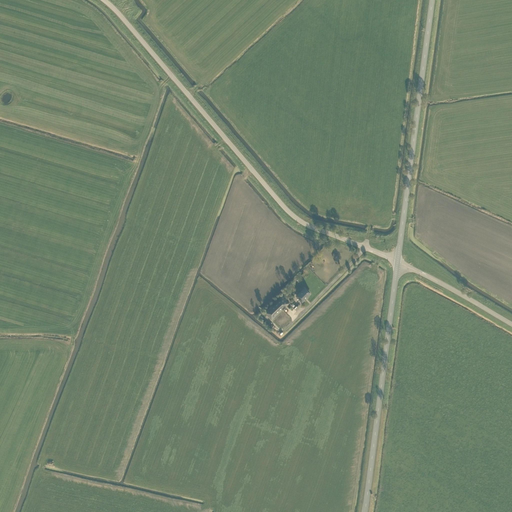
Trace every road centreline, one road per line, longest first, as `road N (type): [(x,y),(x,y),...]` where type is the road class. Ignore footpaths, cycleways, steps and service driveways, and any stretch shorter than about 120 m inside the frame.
road 1 (tertiary): [(397,260),(286,209),(103,0)]
road 2 (secondary): [(397,260),(432,0)]
road 3 (secondary): [(364,511),(397,260)]
road 4 (unclassified): [(511,324),(397,260)]
